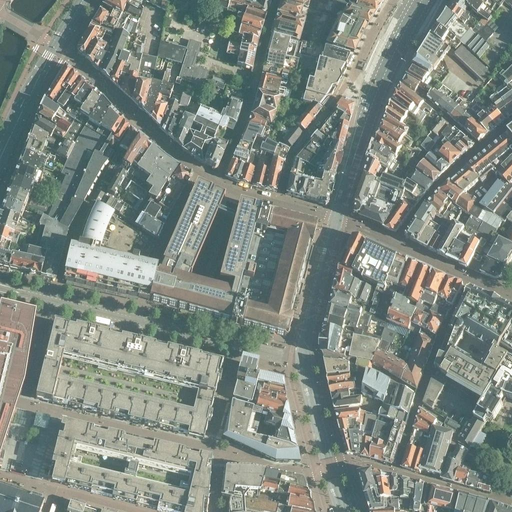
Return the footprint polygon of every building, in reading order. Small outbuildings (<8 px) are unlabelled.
[(121,0),(106,0),(102,6),(103,7),(103,6),(106,7),(113,11),(109,17),(108,19),(118,23),(127,3),(121,0)] [(144,0),(121,0),(127,3),(142,11),(146,1),(144,0)] [(144,0),(146,1),(166,11),(167,0),(144,0)] [(225,0),(211,0),(209,6),(227,12),(228,10),(230,2),(227,0),(225,0)] [(258,11),(260,4),(249,0),(242,0),(241,5),(258,11)] [(261,0),(260,3),(260,4),(258,11),(267,14),(271,0),(261,0)] [(327,0),(335,2),(341,4),(341,3),(349,6),(375,14),(383,1),(379,0),(327,0)] [(452,4),(464,14),(468,16),(472,10),(469,7),(469,6),(461,0),(455,0),(453,2),(454,3),(453,4),(452,4)] [(475,0),(461,0),(469,6),(469,7),(472,10),(478,15),(483,18),(488,22),(492,17),(488,14),(485,12),(489,9),(491,11),(497,5),(491,0),(490,0),(488,3),(485,6),(478,1),(475,0)] [(282,2),(278,13),(299,20),(302,8),(301,8),(301,6),(283,1),(283,3),(282,2)] [(246,11),(244,16),(264,23),(267,14),(247,7),(247,8),(230,3),(229,6),(246,11)] [(448,11),(459,20),(458,20),(463,23),(462,24),(465,26),(467,22),(462,18),(464,14),(452,4),(449,9),(448,11)] [(130,5),(127,12),(139,17),(142,11),(130,5)] [(331,48),(331,49),(332,49),(340,52),(340,50),(353,54),(363,34),(363,33),(368,25),(375,14),(349,6),(340,21),(327,46),(331,48)] [(101,9),(92,24),(100,29),(100,28),(103,24),(105,25),(115,29),(118,23),(108,19),(109,17),(107,16),(108,15),(103,12),(101,10),(101,9)] [(448,11),(438,26),(448,33),(449,35),(450,34),(456,39),(464,46),(465,45),(480,59),(490,46),(486,43),(477,35),(483,28),(478,24),(472,32),(462,24),(463,23),(458,20),(459,20),(448,11)] [(278,13),(275,24),(296,30),(299,20),(278,13)] [(105,54),(98,71),(101,73),(108,79),(108,80),(109,80),(118,63),(122,54),(129,36),(129,35),(133,37),(134,35),(135,35),(139,20),(127,15),(126,16),(122,14),(118,23),(115,29),(112,35),(109,42),(110,43),(108,48),(108,49),(113,51),(110,56),(105,54)] [(242,20),(241,25),(261,31),(264,23),(244,16),(238,14),(236,19),(242,20)] [(483,18),(478,24),(483,28),(484,28),(486,25),(488,22),(483,18)] [(77,48),(78,52),(85,58),(96,40),(102,29),(100,28),(100,29),(92,24),(77,48)] [(102,29),(96,40),(101,42),(105,34),(106,33),(112,35),(115,29),(105,25),(103,24),(100,28),(102,29)] [(275,24),(271,36),(290,41),(293,41),(296,30),(275,24)] [(232,33),(237,35),(238,35),(243,37),(243,36),(258,41),(258,39),(261,31),(241,25),(240,29),(234,27),(232,33)] [(495,33),(486,25),(484,28),(483,28),(477,35),(486,43),(495,33)] [(438,26),(432,35),(443,44),(447,38),(453,43),(456,39),(450,34),(449,35),(448,33),(438,26)] [(229,43),(227,53),(226,54),(238,57),(237,65),(251,70),(256,50),(257,41),(258,41),(243,36),(243,37),(238,35),(237,35),(232,33),(229,43)] [(105,34),(101,42),(106,45),(111,37),(105,34)] [(129,36),(122,54),(130,57),(129,59),(140,62),(142,55),(144,45),(146,38),(134,35),(133,37),(129,36)] [(432,35),(425,46),(444,58),(449,49),(443,44),(432,35)] [(271,36),(269,42),(269,44),(267,53),(285,57),(287,52),(288,52),(289,52),(291,52),(291,51),(291,50),(291,48),(291,47),(290,46),(288,46),(290,41),(271,36)] [(96,40),(85,58),(92,65),(94,62),(100,52),(101,53),(101,52),(103,53),(107,46),(106,45),(101,42),(96,40)] [(187,51),(179,78),(181,79),(181,81),(204,88),(209,71),(194,67),(201,44),(189,40),(186,51),(187,51)] [(94,62),(92,65),(93,65),(98,70),(98,71),(105,54),(108,49),(108,48),(110,43),(109,42),(107,46),(103,53),(101,52),(101,53),(100,52),(94,62)] [(170,44),(160,42),(157,57),(166,59),(170,44)] [(332,49),(331,49),(325,48),(302,42),(299,55),(329,63),(347,68),(347,67),(353,55),(332,49)] [(301,44),(297,43),(293,57),(297,58),(301,44)] [(170,44),(166,59),(181,64),(185,49),(170,44)] [(492,74),(462,45),(452,55),(483,84),(492,74)] [(418,57),(434,70),(440,63),(444,58),(425,46),(418,57)] [(267,53),(264,65),(277,68),(283,69),(294,72),(295,71),(297,59),(285,57),(267,53)] [(118,63),(109,80),(117,88),(121,75),(123,67),(124,65),(126,65),(129,59),(130,57),(122,54),(118,63)] [(136,83),(131,101),(132,102),(133,101),(138,106),(138,107),(139,108),(140,108),(141,110),(143,112),(150,86),(154,71),(157,58),(147,56),(142,55),(140,62),(138,76),(136,83)] [(316,72),(318,61),(299,56),(296,68),(304,70),(305,69),(316,72)] [(418,57),(413,65),(430,75),(434,70),(418,57)] [(121,75),(117,88),(131,101),(136,83),(138,76),(140,62),(129,59),(126,65),(124,65),(123,67),(128,69),(129,66),(131,67),(129,73),(130,74),(129,77),(121,75)] [(308,80),(305,94),(302,103),(309,105),(311,105),(312,104),(318,106),(319,107),(320,107),(322,107),(327,102),(327,100),(328,98),(330,98),(335,90),(335,88),(336,88),(339,83),(339,81),(347,68),(329,63),(318,61),(316,72),(313,82),(308,80)] [(49,92),(45,98),(53,103),(61,89),(64,85),(73,72),(65,65),(49,92)] [(264,65),(262,76),(282,80),(281,81),(287,82),(287,83),(293,84),(296,71),(295,71),(294,72),(283,69),(277,68),(264,65)] [(413,65),(407,75),(423,84),(430,75),(413,65)] [(511,67),(502,77),(510,84),(511,82),(511,67)] [(156,104),(151,120),(152,120),(159,127),(159,128),(160,128),(160,127),(167,106),(166,106),(160,104),(161,98),(169,100),(173,89),(167,87),(172,70),(166,68),(165,74),(161,87),(158,97),(156,104)] [(150,86),(143,112),(144,112),(151,119),(151,120),(156,104),(161,87),(165,74),(154,71),(150,86)] [(73,72),(64,85),(68,88),(69,87),(72,89),(80,78),(73,72)] [(407,75),(402,84),(415,93),(418,89),(419,87),(430,94),(432,91),(434,93),(435,91),(428,86),(427,87),(423,84),(407,75)] [(262,77),(260,84),(280,88),(280,86),(286,87),(287,83),(287,82),(281,81),(282,80),(262,76),(262,77)] [(87,84),(80,78),(72,89),(68,94),(61,89),(53,103),(45,98),(45,100),(59,110),(59,111),(64,115),(68,109),(69,109),(87,84)] [(211,81),(202,104),(207,105),(215,83),(211,81)] [(87,84),(75,100),(80,104),(75,111),(77,112),(75,114),(68,109),(64,115),(65,115),(74,121),(79,114),(83,108),(94,91),(93,91),(89,86),(87,85),(87,84)] [(260,84),(258,91),(277,97),(280,98),(283,98),(284,94),(279,92),(280,88),(260,84)] [(402,85),(397,93),(415,107),(415,108),(419,110),(424,103),(402,85)] [(428,97),(427,99),(437,107),(446,96),(449,92),(443,87),(439,93),(435,91),(434,93),(432,91),(430,94),(428,97)] [(94,91),(83,108),(79,114),(89,120),(102,99),(95,92),(94,91)] [(251,115),(251,116),(267,124),(271,126),(280,98),(277,97),(258,91),(251,115)] [(446,96),(437,107),(444,112),(453,101),(450,99),(453,95),(449,92),(446,96)] [(397,93),(393,102),(409,113),(410,114),(414,117),(419,110),(415,108),(415,107),(397,93)] [(491,100),(496,107),(497,108),(495,110),(506,121),(511,116),(511,113),(503,104),(501,101),(496,95),(491,100)] [(180,105),(179,107),(186,109),(188,104),(191,99),(182,96),(179,105),(180,105)] [(501,101),(503,104),(511,113),(511,101),(507,96),(501,101)] [(110,108),(102,99),(89,120),(88,122),(99,129),(100,127),(110,108)] [(222,113),(220,117),(221,117),(220,120),(223,121),(218,131),(221,132),(227,129),(233,131),(236,125),(242,102),(232,99),(231,103),(228,102),(224,114),(222,113)] [(334,110),(346,117),(350,119),(354,107),(352,104),(342,99),(334,110)] [(45,100),(40,109),(55,117),(56,115),(63,119),(65,115),(64,115),(59,111),(59,110),(45,100)] [(453,101),(444,112),(450,117),(459,106),(463,103),(460,100),(456,104),(453,101)] [(474,101),(468,107),(470,110),(477,103),(474,101)] [(160,127),(160,128),(167,136),(174,118),(175,118),(179,107),(180,105),(179,105),(168,102),(166,106),(167,106),(160,127)] [(393,102),(390,109),(405,119),(409,113),(393,102)] [(433,110),(424,103),(419,110),(423,113),(426,109),(430,113),(433,110)] [(459,106),(450,117),(457,122),(459,120),(461,121),(468,113),(463,109),(466,105),(463,103),(459,106)] [(188,104),(186,109),(197,114),(199,109),(188,104)] [(309,105),(305,110),(317,115),(322,107),(320,107),(319,107),(318,106),(312,104),(311,105),(309,105)] [(482,122),(479,125),(489,135),(489,134),(498,127),(485,113),(482,111),(483,110),(480,106),(477,110),(482,116),(478,119),(482,122)] [(492,107),(485,113),(498,127),(506,121),(492,107)] [(110,108),(100,127),(114,135),(123,122),(110,108)] [(40,109),(37,117),(51,124),(55,117),(40,109)] [(194,121),(192,126),(202,130),(199,137),(190,132),(182,150),(185,152),(186,152),(203,164),(212,143),(212,142),(203,138),(206,132),(215,136),(217,132),(218,131),(223,121),(220,120),(221,117),(220,117),(220,118),(213,115),(213,114),(209,112),(208,112),(199,109),(197,114),(194,121)] [(390,109),(387,115),(401,125),(414,133),(419,137),(422,133),(416,130),(418,127),(409,121),(406,125),(403,123),(405,119),(390,109)] [(304,114),(303,115),(312,120),(317,115),(305,110),(303,113),(304,114)] [(334,110),(328,117),(340,125),(341,123),(342,123),(346,117),(334,110)] [(459,120),(457,122),(465,130),(473,121),(473,122),(475,120),(477,117),(471,110),(468,114),(468,113),(461,121),(459,120)] [(174,118),(167,136),(168,136),(173,141),(178,132),(179,130),(178,129),(181,121),(184,117),(185,115),(180,113),(177,119),(175,118),(174,118)] [(89,120),(79,114),(74,121),(71,126),(65,135),(62,139),(64,140),(74,145),(67,161),(63,169),(62,173),(58,182),(54,192),(49,203),(44,215),(43,217),(68,230),(77,215),(83,204),(97,177),(103,167),(107,162),(113,152),(107,148),(112,139),(114,135),(100,127),(99,129),(88,122),(89,120)] [(296,124),(302,128),(304,130),(312,120),(303,115),(296,124)] [(387,115),(384,123),(406,135),(410,130),(401,125),(387,115)] [(251,116),(247,126),(248,126),(259,129),(263,131),(265,128),(269,130),(270,128),(272,129),(273,127),(271,126),(267,124),(251,116)] [(37,117),(32,128),(48,138),(48,139),(50,140),(53,134),(62,139),(65,135),(55,128),(37,117)] [(178,132),(173,141),(173,142),(174,143),(182,149),(181,149),(182,150),(190,132),(192,126),(194,121),(184,117),(181,121),(178,129),(179,130),(178,132)] [(328,117),(323,125),(334,133),(336,130),(340,125),(328,117)] [(346,117),(342,123),(341,123),(340,125),(336,130),(345,136),(350,119),(346,117)] [(431,131),(432,132),(437,136),(432,142),(435,144),(440,139),(442,136),(450,127),(449,124),(442,119),(441,120),(431,131)] [(60,120),(55,128),(65,135),(71,126),(60,120)] [(473,121),(465,130),(479,142),(489,135),(479,125),(479,124),(478,126),(473,122),(473,121)] [(114,135),(112,139),(119,143),(129,127),(123,122),(114,135)] [(384,123),(380,132),(398,146),(402,148),(407,151),(410,147),(402,141),(406,135),(384,123)] [(288,134),(287,135),(282,140),(291,147),(302,133),(299,131),(302,128),(296,124),(294,127),(293,126),(292,127),(292,128),(291,130),(288,134)] [(278,130),(280,132),(281,131),(288,134),(291,130),(281,125),(278,130)] [(323,125),(317,131),(327,140),(331,142),(334,133),(323,125)] [(247,126),(240,143),(252,147),(257,137),(266,141),(271,132),(265,129),(264,132),(262,131),(247,126)] [(442,136),(446,140),(448,141),(452,137),(454,135),(453,131),(454,130),(450,127),(442,136)] [(27,141),(29,142),(28,144),(26,144),(23,152),(24,153),(53,164),(55,159),(50,157),(51,152),(55,153),(54,154),(67,161),(74,145),(64,140),(58,148),(53,146),(55,143),(50,140),(48,139),(48,138),(32,128),(31,129),(32,129),(31,131),(30,132),(31,132),(30,135),(29,135),(29,136),(27,141)] [(131,129),(119,148),(111,163),(115,166),(111,174),(115,176),(126,157),(130,149),(139,136),(137,135),(136,134),(136,133),(131,129)] [(452,137),(456,140),(469,151),(475,146),(461,134),(455,129),(454,130),(453,131),(454,135),(452,137)] [(333,143),(342,148),(345,136),(336,130),(334,133),(331,142),(333,143)] [(212,143),(203,164),(214,170),(214,169),(216,168),(217,169),(218,168),(227,145),(228,143),(223,141),(221,140),(224,133),(221,132),(218,131),(217,132),(214,140),(213,143),(212,143)] [(317,131),(309,142),(327,153),(333,143),(331,142),(327,140),(317,131)] [(380,132),(376,144),(396,158),(402,148),(398,146),(380,132)] [(511,137),(509,134),(481,156),(492,169),(495,172),(502,179),(504,180),(510,187),(511,186),(511,185),(511,137)] [(147,143),(139,136),(130,149),(126,157),(134,162),(147,143)] [(427,137),(420,146),(418,149),(421,152),(423,149),(428,153),(435,144),(432,142),(427,137)] [(457,162),(463,156),(450,146),(449,145),(450,143),(449,141),(448,141),(446,140),(443,144),(447,148),(445,151),(457,162)] [(456,140),(450,146),(463,156),(469,151),(456,140)] [(260,150),(262,151),(260,156),(272,160),(273,155),(276,146),(267,141),(264,145),(262,144),(260,150)] [(309,142),(301,150),(322,162),(327,153),(309,142)] [(152,147),(147,143),(134,162),(133,164),(138,167),(152,147)] [(237,149),(248,154),(249,154),(252,147),(240,143),(237,149)] [(317,175),(323,177),(327,178),(327,177),(329,177),(329,176),(334,178),(342,148),(333,143),(327,153),(322,162),(318,170),(316,175),(317,175)] [(272,159),(264,189),(264,190),(265,190),(267,190),(268,191),(268,190),(273,192),(274,192),(276,190),(277,190),(278,184),(278,183),(283,162),(289,149),(279,144),(277,146),(274,155),(272,159)] [(370,160),(382,168),(388,171),(395,174),(399,167),(395,164),(397,162),(395,160),(396,158),(376,144),(374,152),(373,151),(373,152),(371,160),(370,160)] [(152,147),(138,167),(137,169),(150,179),(165,158),(152,147)] [(237,149),(233,159),(240,161),(246,163),(247,164),(248,158),(246,158),(248,154),(237,149)] [(301,150),(294,159),(306,164),(305,164),(318,170),(322,162),(301,150)] [(434,154),(439,158),(443,161),(450,168),(457,162),(445,151),(444,151),(442,154),(438,150),(434,154)] [(244,166),(238,183),(240,183),(249,185),(250,186),(254,169),(259,156),(260,154),(251,152),(248,158),(247,164),(246,163),(244,166)] [(21,158),(18,165),(35,172),(38,164),(54,169),(62,173),(63,169),(53,164),(24,153),(22,158),(21,158)] [(416,172),(418,173),(434,184),(442,176),(425,162),(415,155),(413,157),(410,162),(409,163),(414,168),(418,164),(421,166),(416,172)] [(431,155),(425,162),(442,176),(450,168),(443,161),(441,163),(433,157),(431,155)] [(481,156),(467,167),(480,181),(483,184),(493,174),(500,182),(502,179),(495,172),(492,169),(481,156)] [(115,176),(116,176),(123,181),(125,177),(128,179),(129,175),(127,174),(133,164),(134,162),(126,157),(115,176)] [(152,190),(148,196),(149,198),(157,201),(161,195),(160,194),(170,180),(179,167),(173,163),(172,163),(165,158),(150,179),(146,185),(152,190)] [(259,158),(252,186),(264,189),(268,170),(270,160),(259,158)] [(233,159),(225,178),(232,180),(239,164),(240,161),(233,159)] [(291,172),(290,176),(301,179),(304,168),(305,164),(306,164),(294,159),(291,172)] [(370,161),(365,175),(376,180),(382,168),(370,160),(370,161)] [(239,164),(232,180),(238,183),(244,166),(239,164)] [(18,165),(14,177),(34,185),(37,186),(42,174),(35,172),(18,165)] [(170,180),(183,190),(184,189),(184,188),(185,186),(186,186),(190,178),(191,178),(190,175),(189,175),(188,174),(179,167),(170,180)] [(467,167),(458,175),(473,187),(480,181),(467,167)] [(301,179),(296,198),(305,200),(306,195),(307,195),(308,191),(312,192),(314,183),(316,178),(306,175),(307,169),(304,168),(301,179)] [(91,201),(95,203),(100,206),(100,205),(107,193),(108,191),(115,177),(107,171),(99,186),(91,201)] [(418,173),(412,183),(419,188),(418,189),(426,194),(434,184),(418,173)] [(361,217),(360,218),(363,219),(364,220),(365,221),(366,221),(367,221),(369,221),(368,222),(370,222),(378,225),(378,226),(379,226),(380,226),(382,227),(383,228),(383,227),(384,228),(397,210),(403,201),(406,192),(413,197),(418,189),(419,188),(412,183),(408,181),(407,185),(385,176),(382,182),(378,181),(376,180),(365,175),(365,176),(363,180),(355,204),(354,206),(356,206),(355,207),(355,208),(353,210),(352,210),(352,212),(353,212),(355,215),(354,216),(355,217),(356,216),(359,217),(361,217)] [(458,175),(450,182),(465,194),(465,193),(473,187),(458,175)] [(286,194),(286,195),(296,198),(301,179),(290,176),(287,189),(287,190),(287,194),(286,194)] [(323,177),(321,185),(323,186),(318,204),(319,204),(324,205),(323,205),(324,205),(325,205),(324,205),(326,204),(327,204),(327,203),(328,197),(329,197),(332,186),(334,178),(329,176),(329,177),(327,177),(327,178),(323,177)] [(13,177),(9,187),(30,195),(34,185),(14,177),(13,177)] [(54,192),(58,182),(52,179),(48,190),(54,192)] [(511,186),(510,187),(504,180),(501,184),(511,192),(511,186)] [(450,182),(439,192),(453,203),(463,210),(463,211),(469,215),(471,216),(476,220),(483,209),(483,208),(480,206),(476,204),(475,203),(477,200),(473,198),(473,199),(465,193),(465,194),(450,182)] [(218,211),(224,198),(224,196),(211,190),(196,183),(195,185),(195,187),(189,200),(186,208),(182,216),(162,262),(163,263),(160,271),(159,270),(157,275),(155,274),(154,281),(236,303),(255,231),(256,226),(255,226),(259,212),(260,209),(244,204),(239,203),(235,218),(234,222),(230,236),(236,237),(228,266),(223,265),(218,281),(231,284),(230,289),(188,278),(189,274),(190,275),(216,215),(217,214),(218,211)] [(306,195),(305,200),(306,201),(306,200),(317,204),(318,204),(323,186),(314,183),(312,192),(308,191),(307,195),(306,195)] [(480,206),(483,208),(488,212),(502,221),(504,222),(505,223),(507,220),(511,223),(511,213),(511,214),(511,213),(511,192),(501,184),(494,193),(489,189),(486,189),(481,196),(486,199),(480,206)] [(182,192),(183,190),(177,185),(167,199),(175,204),(175,203),(176,202),(182,192)] [(9,187),(5,200),(25,208),(25,207),(44,214),(49,203),(30,195),(9,187)] [(406,192),(403,201),(414,209),(426,194),(418,189),(413,197),(406,192)] [(439,192),(434,198),(448,210),(452,204),(451,203),(449,204),(448,203),(450,200),(439,192)] [(107,193),(100,205),(118,216),(125,204),(107,193)] [(161,195),(157,201),(171,211),(175,204),(161,195)] [(148,203),(152,206),(161,211),(168,216),(171,211),(157,201),(151,198),(148,203)] [(448,210),(434,198),(428,205),(441,214),(444,216),(448,210)] [(1,211),(20,218),(21,219),(25,208),(5,200),(1,211)] [(397,210),(384,228),(384,229),(385,229),(393,232),(394,233),(397,232),(398,231),(414,209),(403,201),(397,210)] [(431,246),(429,250),(438,254),(455,223),(463,210),(453,203),(452,204),(448,210),(444,216),(441,214),(440,216),(438,215),(433,222),(432,221),(431,223),(440,228),(432,244),(431,243),(430,245),(431,246)] [(125,204),(118,216),(135,226),(142,215),(140,214),(136,211),(125,204)] [(63,281),(70,282),(85,286),(86,286),(94,288),(96,289),(96,288),(105,290),(105,291),(142,299),(149,301),(149,300),(154,281),(155,274),(157,268),(152,267),(146,266),(147,261),(156,243),(94,205),(93,206),(94,206),(93,208),(92,208),(89,214),(88,215),(90,216),(89,218),(87,217),(85,224),(84,224),(84,225),(85,225),(85,228),(83,227),(81,234),(81,235),(82,235),(82,237),(80,237),(78,245),(77,250),(71,248),(63,281)] [(150,205),(143,216),(145,218),(145,217),(163,228),(168,216),(161,211),(152,206),(150,205)] [(427,207),(417,222),(416,223),(419,224),(428,229),(431,223),(432,221),(433,222),(438,215),(427,207)] [(287,335),(289,332),(289,333),(290,332),(289,332),(289,330),(289,329),(288,328),(289,325),(290,325),(290,324),(292,322),(292,321),(291,319),(292,318),(290,318),(291,317),(290,317),(296,294),(296,292),(297,292),(300,282),(301,278),(304,268),(303,267),(309,245),(309,243),(310,244),(310,243),(311,243),(312,242),(313,240),(314,240),(314,239),(313,239),(313,237),(313,236),(312,236),(313,232),(314,232),(315,232),(316,229),(317,230),(317,229),(316,229),(316,226),(315,225),(315,224),(314,224),(315,223),(272,212),(272,213),(271,213),(271,211),(269,210),(260,208),(260,209),(259,212),(255,226),(256,226),(255,231),(236,303),(231,322),(230,323),(232,324),(239,326),(241,326),(241,325),(242,325),(285,337),(285,336),(286,336),(286,335),(287,336),(287,335)] [(459,265),(460,265),(473,241),(475,237),(482,241),(487,244),(493,232),(495,233),(502,221),(488,212),(483,209),(476,220),(471,216),(465,229),(448,259),(448,260),(459,265)] [(0,211),(0,212),(0,228),(15,234),(19,235),(37,241),(40,227),(38,227),(38,225),(33,223),(21,219),(20,218),(1,211),(0,211)] [(39,225),(43,216),(43,217),(44,215),(37,212),(33,223),(38,225),(39,225)] [(142,215),(135,226),(142,231),(141,231),(154,239),(157,241),(160,234),(161,234),(163,228),(145,217),(145,218),(143,216),(142,215)] [(11,256),(0,253),(0,265),(55,279),(68,230),(43,217),(39,225),(41,226),(40,227),(37,241),(34,251),(24,248),(21,257),(11,255),(11,256)] [(407,236),(408,240),(409,240),(419,245),(427,230),(428,229),(419,224),(416,223),(408,236),(407,236)] [(427,230),(419,245),(429,250),(431,246),(430,245),(431,243),(432,244),(440,228),(431,223),(428,229),(427,230)] [(455,223),(438,254),(439,254),(448,259),(465,229),(455,223)] [(0,240),(11,244),(16,245),(19,235),(15,234),(0,228),(0,240)] [(354,235),(348,250),(341,267),(354,273),(368,243),(366,242),(367,242),(365,241),(363,240),(362,239),(359,238),(358,237),(358,238),(355,236),(354,235)] [(0,240),(0,253),(11,256),(14,246),(11,245),(11,244),(0,240)] [(511,245),(500,240),(494,250),(511,259),(511,258),(511,245)] [(468,268),(476,255),(477,254),(480,256),(487,244),(482,241),(480,244),(473,241),(460,265),(468,268)] [(369,243),(368,243),(354,273),(355,274),(364,278),(364,279),(386,289),(388,286),(399,257),(397,256),(397,257),(392,255),(391,255),(389,254),(389,253),(388,252),(387,252),(387,253),(385,252),(385,251),(382,250),(381,250),(379,249),(380,249),(379,249),(380,248),(378,248),(378,249),(375,248),(376,247),(375,247),(373,246),(370,244),(369,243)] [(481,258),(487,261),(505,270),(506,269),(511,259),(494,250),(488,247),(481,258)] [(476,255),(468,268),(482,274),(496,280),(500,279),(505,270),(487,261),(481,258),(476,255)] [(402,259),(399,257),(388,286),(393,289),(394,286),(399,289),(408,262),(402,259)] [(409,262),(408,262),(399,289),(402,290),(400,295),(408,298),(421,267),(409,262)] [(341,267),(337,282),(360,291),(362,284),(352,280),(355,274),(354,273),(341,267)] [(433,272),(421,267),(407,300),(408,300),(408,301),(409,301),(408,303),(409,304),(405,313),(415,317),(420,306),(421,301),(433,272)] [(433,272),(421,301),(434,307),(435,305),(438,297),(446,279),(437,275),(437,274),(436,274),(434,273),(433,272)] [(364,278),(355,274),(352,280),(362,284),(360,291),(356,301),(355,303),(365,306),(363,311),(371,313),(370,315),(375,316),(376,315),(381,317),(381,316),(388,319),(392,308),(394,301),(392,300),(390,294),(385,292),(386,289),(364,279),(364,278)] [(438,297),(435,305),(450,313),(463,284),(462,284),(460,283),(447,279),(446,279),(438,297)] [(154,281),(149,300),(151,301),(187,311),(216,318),(230,322),(231,322),(236,303),(154,281)] [(335,293),(335,294),(353,300),(356,301),(360,291),(337,282),(337,284),(336,286),(334,293),(335,293)] [(466,334),(476,341),(482,344),(491,349),(497,352),(511,326),(511,306),(511,307),(509,305),(508,305),(507,305),(504,304),(504,303),(503,303),(503,302),(502,302),(499,301),(499,300),(498,300),(495,299),(495,298),(490,296),(490,297),(488,296),(488,297),(485,295),(484,294),(484,295),(481,293),(480,292),(480,293),(477,291),(476,290),(475,291),(472,289),(473,289),(471,288),(469,291),(469,292),(465,299),(463,303),(462,304),(462,305),(461,307),(460,308),(459,311),(458,312),(455,319),(454,320),(454,321),(453,324),(452,325),(451,327),(466,334)] [(335,294),(334,293),(331,306),(361,316),(363,311),(358,310),(350,308),(353,300),(335,294)] [(396,296),(394,301),(392,308),(405,313),(409,304),(408,303),(409,301),(408,301),(408,300),(407,300),(407,301),(396,296)] [(415,317),(412,325),(409,332),(419,336),(422,330),(429,317),(431,313),(434,307),(421,301),(420,306),(415,317)] [(434,307),(431,313),(445,320),(446,320),(450,313),(435,305),(434,307)] [(361,316),(331,306),(328,318),(359,325),(361,316)] [(0,470),(2,464),(0,463),(0,458),(18,401),(20,395),(23,386),(35,317),(0,308),(0,470)] [(387,322),(388,322),(396,326),(409,332),(412,325),(415,317),(405,313),(392,308),(388,319),(387,322)] [(363,311),(361,316),(359,325),(355,336),(355,337),(381,342),(387,322),(388,319),(381,316),(381,317),(376,315),(375,316),(370,315),(371,313),(363,311)] [(429,317),(422,330),(434,336),(435,335),(437,336),(445,320),(431,313),(429,317)] [(359,325),(328,318),(326,328),(355,336),(359,325)] [(381,342),(378,349),(386,354),(396,326),(388,322),(387,322),(381,342)] [(222,364),(54,324),(45,361),(46,361),(45,364),(44,364),(35,399),(65,406),(203,440),(222,364)] [(511,326),(497,352),(510,359),(511,358),(511,326)] [(466,334),(451,327),(450,329),(451,329),(450,330),(456,333),(452,339),(448,338),(437,369),(439,370),(443,372),(442,375),(449,379),(485,400),(510,359),(497,352),(491,349),(482,344),(472,360),(456,350),(466,334)] [(323,349),(323,355),(328,356),(346,359),(347,353),(342,344),(343,340),(348,341),(348,338),(354,340),(355,337),(355,336),(326,328),(324,344),(323,349)] [(420,336),(409,365),(403,381),(417,389),(435,341),(424,337),(424,338),(421,337),(421,336),(420,336)] [(353,344),(351,359),(350,360),(346,359),(328,356),(327,361),(350,364),(351,374),(355,374),(357,367),(356,366),(358,360),(372,363),(378,349),(381,342),(355,337),(354,340),(353,344)] [(409,365),(386,354),(378,349),(372,364),(403,381),(409,365)] [(467,419),(455,441),(459,443),(459,444),(470,451),(472,448),(480,434),(485,426),(485,425),(489,418),(494,420),(503,405),(507,398),(509,399),(511,399),(511,358),(510,359),(485,400),(474,419),(472,422),(467,419)] [(372,363),(358,360),(356,366),(357,367),(368,371),(370,372),(372,365),(371,365),(372,363)] [(327,361),(325,361),(328,377),(340,376),(340,377),(351,375),(351,374),(350,364),(327,361)] [(237,380),(232,399),(237,401),(256,405),(258,399),(261,390),(263,390),(264,385),(267,385),(284,388),(282,379),(256,372),(257,367),(240,363),(236,380),(237,380)] [(368,371),(363,396),(384,403),(385,403),(386,400),(388,394),(387,394),(391,382),(381,376),(370,372),(368,371)] [(340,376),(328,377),(329,382),(329,384),(329,385),(346,382),(346,381),(351,380),(351,375),(340,377),(340,376)] [(433,378),(423,404),(432,409),(449,379),(442,375),(439,380),(433,378)] [(346,382),(329,385),(332,395),(357,391),(354,379),(351,380),(346,381),(346,382)] [(388,394),(386,400),(389,401),(388,407),(392,408),(398,389),(399,390),(400,387),(391,382),(387,394),(388,394)] [(267,385),(264,385),(263,390),(285,395),(284,388),(267,385)] [(398,389),(392,408),(392,409),(400,412),(409,416),(410,412),(409,412),(413,398),(414,399),(416,395),(415,395),(413,394),(413,393),(400,387),(399,390),(398,389)] [(357,391),(332,395),(334,402),(350,399),(362,397),(364,389),(357,391)] [(263,390),(261,390),(258,399),(287,406),(285,395),(263,390)] [(350,399),(334,402),(335,409),(361,406),(362,397),(350,399)] [(256,405),(256,409),(255,410),(263,412),(290,420),(287,406),(258,399),(256,405)] [(373,411),(372,414),(396,422),(397,421),(400,412),(392,409),(392,408),(388,407),(389,401),(386,400),(385,403),(384,403),(382,409),(380,413),(373,411)] [(249,434),(255,410),(256,409),(231,403),(222,439),(274,462),(300,463),(296,447),(276,441),(261,437),(249,434)] [(343,412),(336,413),(339,423),(350,422),(360,420),(361,412),(361,410),(355,410),(343,412)] [(420,410),(417,420),(433,427),(434,428),(437,421),(423,411),(420,410)] [(289,420),(290,420),(263,412),(262,418),(261,419),(265,420),(264,426),(270,427),(268,433),(262,432),(261,437),(273,440),(276,429),(279,430),(292,434),(293,434),(289,420)] [(366,412),(361,412),(360,420),(350,422),(350,426),(356,425),(356,429),(363,429),(362,439),(375,441),(389,445),(395,427),(396,422),(372,414),(371,414),(366,412)] [(400,412),(397,421),(406,425),(409,416),(400,412)] [(46,431),(50,417),(36,414),(33,428),(46,431)] [(443,476),(442,477),(443,477),(443,480),(454,483),(455,481),(459,470),(463,465),(462,465),(465,459),(466,460),(471,451),(470,451),(459,444),(459,443),(455,441),(467,419),(464,418),(460,425),(447,419),(444,425),(446,426),(445,427),(446,428),(445,431),(454,433),(442,476),(443,476)] [(417,420),(414,430),(420,432),(423,433),(428,435),(431,427),(433,428),(433,427),(417,420)] [(396,427),(394,431),(403,435),(406,426),(406,425),(397,421),(396,422),(395,427),(396,427)] [(206,511),(211,458),(62,422),(47,481),(64,485),(66,485),(66,486),(90,492),(90,493),(111,498),(111,499),(135,504),(135,505),(156,510),(156,511),(161,511),(206,511)] [(350,422),(339,423),(341,434),(350,433),(350,426),(350,422)] [(350,433),(354,456),(361,457),(362,439),(363,429),(356,429),(356,425),(350,426),(350,433)] [(433,427),(433,428),(426,453),(421,471),(442,477),(443,476),(442,476),(454,433),(445,431),(434,428),(433,427)] [(279,430),(276,441),(296,447),(296,446),(293,435),(293,434),(292,434),(279,430)] [(414,430),(409,447),(408,448),(402,469),(413,472),(419,451),(414,449),(415,444),(419,445),(423,433),(420,432),(414,430)] [(390,445),(394,446),(399,447),(403,435),(394,431),(390,445)] [(350,433),(341,434),(347,455),(354,456),(350,433)] [(482,446),(486,438),(480,435),(472,450),(478,453),(482,446)] [(362,439),(361,457),(370,460),(375,441),(362,439)] [(375,441),(370,460),(384,463),(388,449),(389,449),(390,446),(389,445),(375,441)] [(388,449),(384,463),(392,465),(394,464),(399,447),(394,446),(393,451),(389,449),(388,449)] [(426,453),(419,451),(413,472),(420,474),(421,471),(426,453)] [(471,451),(466,460),(480,467),(485,458),(471,451)] [(455,481),(454,483),(467,487),(471,472),(472,470),(473,467),(465,463),(463,462),(462,465),(463,465),(459,470),(455,481)] [(250,467),(224,467),(221,496),(229,497),(228,506),(228,511),(244,511),(244,510),(244,500),(257,501),(259,495),(260,496),(264,480),(265,470),(250,467)] [(264,480),(307,491),(305,484),(306,484),(305,483),(304,481),(305,481),(304,480),(303,478),(302,478),(299,478),(299,477),(299,478),(292,476),(265,470),(264,480)] [(471,472),(467,487),(478,490),(482,477),(480,476),(475,475),(476,472),(472,470),(471,472)] [(482,477),(478,490),(490,494),(491,490),(495,477),(483,471),(481,470),(480,476),(482,477)] [(372,471),(359,474),(366,496),(378,491),(373,474),(374,474),(373,471),(372,471)] [(383,473),(373,471),(374,474),(373,474),(378,491),(380,499),(392,498),(391,493),(390,481),(383,480),(383,473)] [(400,478),(390,475),(390,476),(383,473),(383,480),(390,481),(391,493),(392,498),(401,499),(400,478)] [(400,478),(401,499),(409,499),(409,496),(410,481),(400,478)] [(307,491),(264,480),(260,493),(272,495),(272,493),(277,494),(310,501),(307,491)] [(417,483),(415,501),(415,504),(419,505),(418,508),(415,507),(414,511),(417,511),(420,511),(421,505),(422,505),(425,485),(417,483)] [(432,487),(425,485),(422,505),(421,505),(420,511),(427,511),(428,506),(432,487)] [(3,488),(0,487),(0,511),(40,511),(44,501),(43,501),(41,501),(42,496),(31,492),(31,494),(24,492),(23,495),(17,493),(17,492),(16,492),(16,493),(10,491),(10,490),(3,488),(4,488),(3,488)] [(440,511),(446,491),(432,487),(428,506),(427,511),(440,511)] [(378,491),(366,496),(369,504),(371,511),(386,511),(395,510),(399,510),(398,501),(385,502),(385,500),(381,501),(380,499),(378,491)] [(453,511),(457,494),(446,491),(440,511),(453,511)] [(511,511),(511,510),(491,503),(459,495),(455,511),(511,511)] [(278,505),(287,507),(287,508),(291,509),(307,511),(313,511),(310,501),(289,497),(289,499),(277,496),(276,499),(261,496),(259,502),(276,505),(277,505),(278,505)] [(259,502),(244,500),(244,510),(244,511),(275,511),(277,505),(259,502)] [(67,511),(66,511),(96,511),(97,510),(85,506),(70,501),(67,511)]
